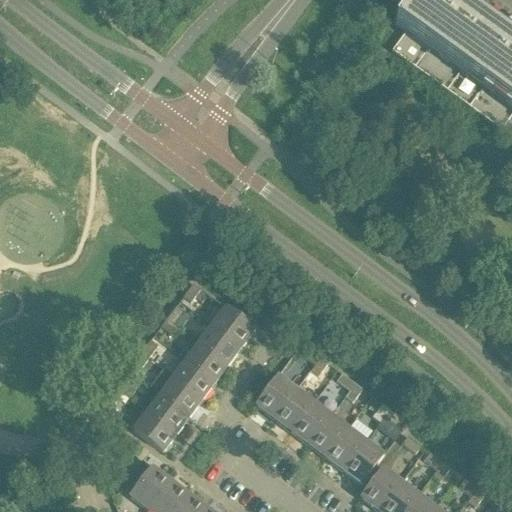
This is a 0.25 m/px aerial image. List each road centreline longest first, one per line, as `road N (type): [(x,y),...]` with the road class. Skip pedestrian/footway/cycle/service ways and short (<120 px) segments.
road 1 (tertiary): [(170,160),(392,329),(511,440)]
road 2 (tertiary): [(511,395),(440,322),(189,134)]
road 3 (tertiary): [(189,134),(11,0)]
road 4 (tertiary): [(0,28),(170,160)]
road 5 (tertiary): [(189,134),(291,0)]
